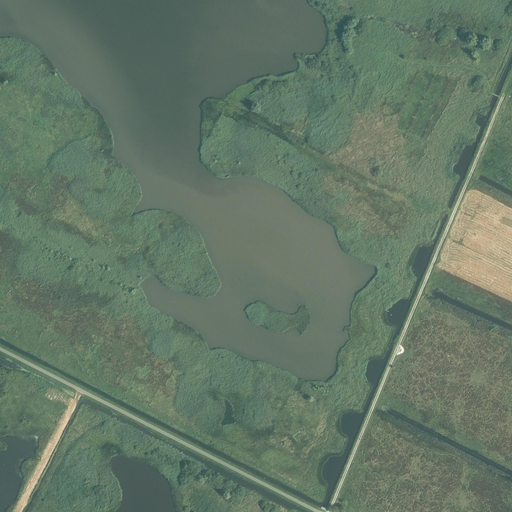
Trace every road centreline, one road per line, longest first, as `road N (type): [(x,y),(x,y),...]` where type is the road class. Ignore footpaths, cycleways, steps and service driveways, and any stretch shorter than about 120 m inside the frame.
road 1 (track): [(329,511),(500,97)]
road 2 (track): [(19,511),(80,390)]
